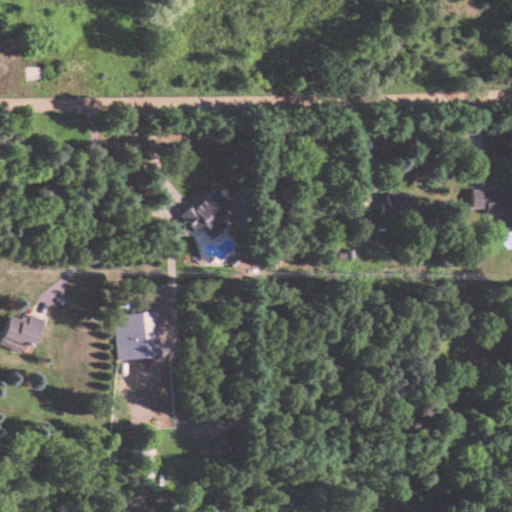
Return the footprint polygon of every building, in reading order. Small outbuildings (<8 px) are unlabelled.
[(195,225),(202,231),(228,207),(208,185),(177,215),(190,229),(195,225)] [(510,189),(469,189),(469,208),(483,208),(483,220),(496,220),(496,213),(510,213),(510,189)] [(410,191),(381,192),(381,214),(411,213),(410,191)] [(155,356),(153,311),(110,313),(112,359),(155,356)] [(4,313),(0,325),(0,345),(16,351),(18,343),(30,347),(39,318),(25,314),(24,319),(4,313)] [(150,461),(149,444),(126,445),(126,462),(150,461)]
